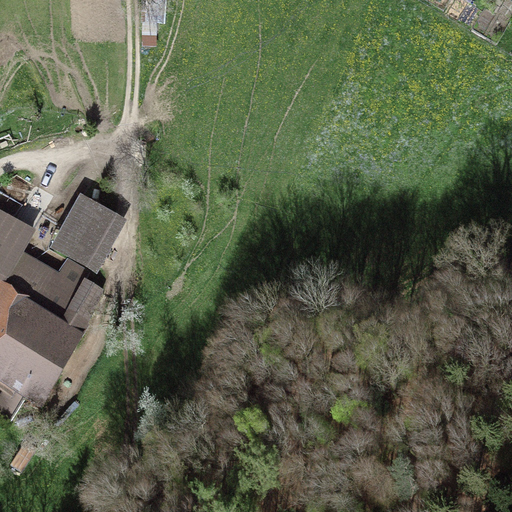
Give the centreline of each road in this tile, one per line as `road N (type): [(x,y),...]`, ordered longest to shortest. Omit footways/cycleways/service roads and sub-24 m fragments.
road 1 (track): [(126,137),(133,312),(116,511)]
road 2 (track): [(132,0),(126,137)]
